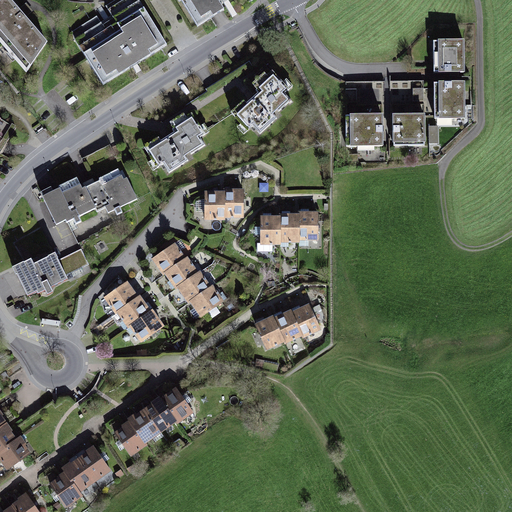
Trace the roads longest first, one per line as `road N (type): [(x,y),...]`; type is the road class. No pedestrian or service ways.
road 1 (residential): [(291,0),(50,151),(0,206)]
road 2 (track): [(511,233),(476,250),(460,247),(448,231),(442,172),(482,123),(478,0)]
